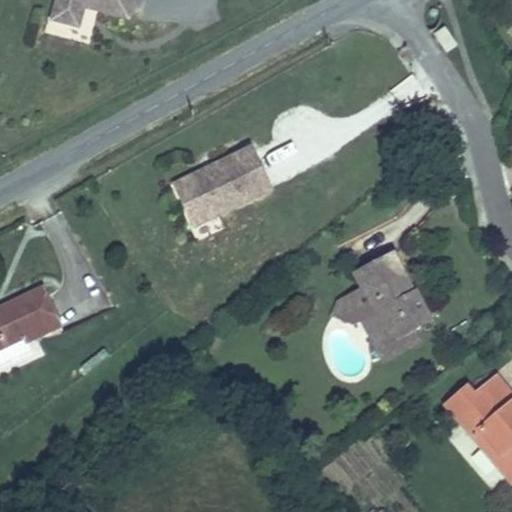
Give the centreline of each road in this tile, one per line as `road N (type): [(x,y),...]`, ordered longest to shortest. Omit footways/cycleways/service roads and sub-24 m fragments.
road 1 (unclassified): [(0,193),(348,0)]
road 2 (residential): [(511,242),(476,125),(397,0)]
